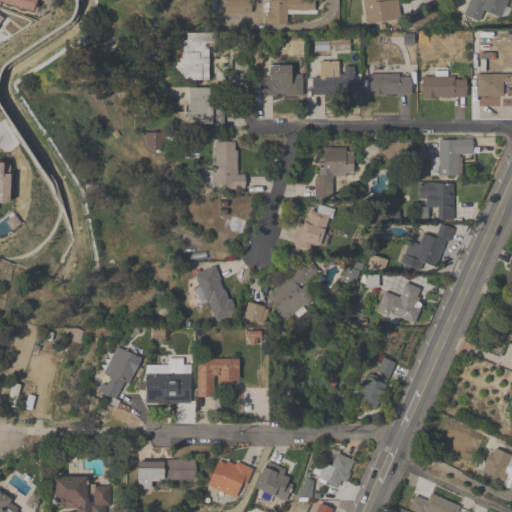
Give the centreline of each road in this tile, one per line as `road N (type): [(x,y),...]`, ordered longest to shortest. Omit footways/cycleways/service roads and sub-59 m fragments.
road 1 (residential): [(256,129),(511,131)]
road 2 (residential): [(160,433),(375,436),(396,447)]
road 3 (secondary): [(511,188),(421,393)]
road 4 (residential): [(299,131),(259,256)]
